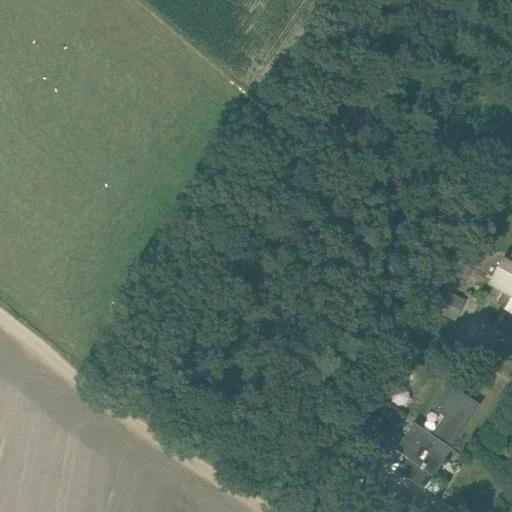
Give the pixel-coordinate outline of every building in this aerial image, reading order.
[(452,248),(434,286),(438,288),(453,295),(471,257),(452,248)] [(493,278),(490,285),(511,297),(511,296),(511,254),(508,262),(503,260),(493,278)] [(438,288),(429,307),(456,321),(466,302),(453,295),(438,288)] [(449,447),(476,406),(450,389),(437,409),(446,415),(432,436),(414,423),(396,451),(408,459),(399,472),(425,489),(452,449),(449,447)] [(358,438),(374,450),(393,426),(375,414),(358,438)]
